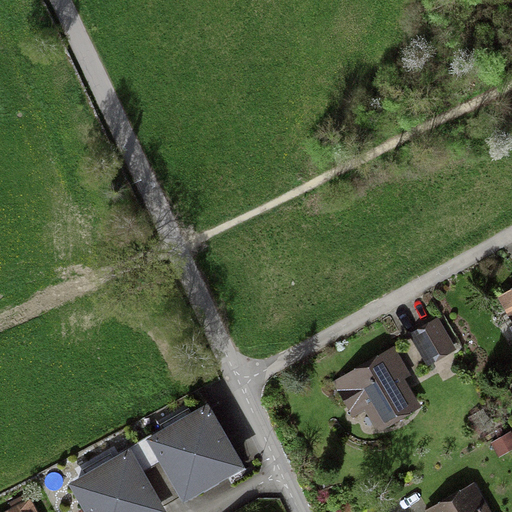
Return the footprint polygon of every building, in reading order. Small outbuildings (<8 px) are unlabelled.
[(511,295),(503,300),(511,318),(511,295)] [(443,320),(409,338),(426,370),(460,353),(443,320)] [(399,349),(335,383),(353,418),(366,412),(378,434),(426,409),(410,378),(413,377),(399,349)] [(208,403),(145,439),(183,504),(247,469),(208,403)] [(167,511),(129,448),(67,484),(83,511),(167,511)] [(487,511),(472,486),(428,511),(487,511)] [(41,511),(37,502),(15,511),(41,511)]
